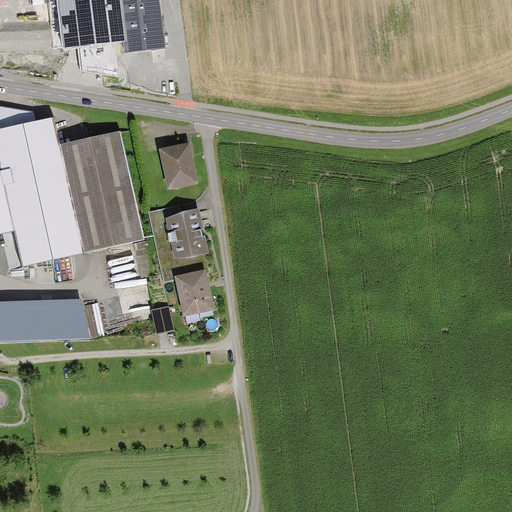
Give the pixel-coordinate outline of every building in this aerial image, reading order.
[(59,0),(65,47),(123,40),(125,53),(165,48),(159,0),(59,0)] [(0,233),(15,230),(23,268),(146,240),(122,132),(61,146),(55,118),(0,129),(0,233)] [(190,145),(161,151),(169,190),(198,185),(190,145)] [(167,217),(181,214),(180,206),(151,213),(167,284),(177,281),(176,279),(206,272),(210,271),(207,254),(176,260),(167,217)] [(210,253),(201,210),(181,214),(167,217),(176,260),(207,254),(210,253)] [(123,254),(110,257),(122,306),(135,303),(123,254)] [(206,272),(176,279),(177,281),(185,317),(215,310),(206,272)] [(0,343),(89,340),(81,301),(0,303),(0,343)] [(169,306),(152,310),(157,335),(176,332),(169,306)]
